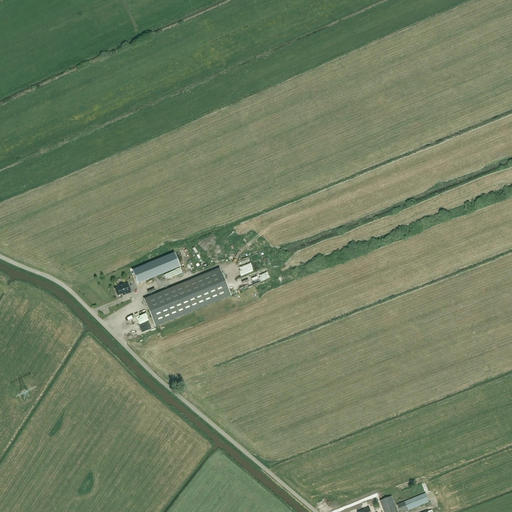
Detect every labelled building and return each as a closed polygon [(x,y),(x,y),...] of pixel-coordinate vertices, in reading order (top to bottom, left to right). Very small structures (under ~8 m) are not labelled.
[(174,253),(133,270),(138,284),(180,267),(174,253)] [(234,272),(236,278),(243,276),(239,263),(232,265),(233,269),(231,270),(231,273),(234,272)] [(145,300),(156,326),(230,296),(219,269),(145,300)] [(74,283),(67,276),(65,278),(71,285),(74,283)] [(119,288),(115,289),(118,296),(123,294),(123,296),(131,293),(128,284),(125,285),(124,284),(118,286),(119,288)] [(140,322),(133,324),(137,333),(144,331),(140,322)] [(400,511),(405,511),(429,502),(426,493),(398,505),(400,511)] [(385,511),(397,511),(392,496),(381,500),(383,506),(385,511)]
